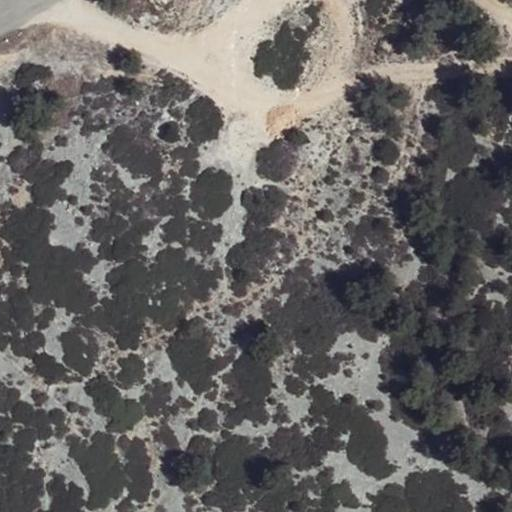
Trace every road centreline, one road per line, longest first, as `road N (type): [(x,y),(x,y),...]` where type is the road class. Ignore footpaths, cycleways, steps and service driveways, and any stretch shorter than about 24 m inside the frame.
road 1 (track): [(61,0),(232,86)]
road 2 (track): [(338,84),(511,67)]
road 3 (track): [(272,0),(229,25),(220,61),(240,103),(277,107)]
